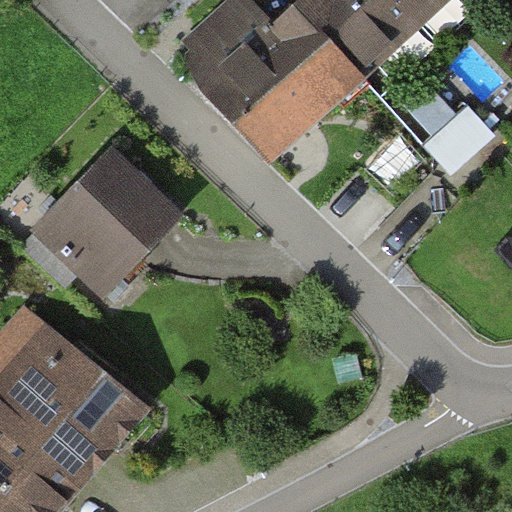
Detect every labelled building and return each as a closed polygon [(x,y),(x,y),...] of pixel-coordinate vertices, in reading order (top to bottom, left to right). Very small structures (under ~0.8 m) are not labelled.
[(235,0),(172,55),(268,160),(359,79),(297,9),(277,32),(251,0),(235,0)] [(307,0),(297,9),(359,79),(447,0),(307,0)] [(459,122),(427,87),(406,108),(438,142),(459,122)] [(183,224),(112,153),(28,235),(98,307),(183,224)] [(0,405),(0,511),(61,511),(142,414),(52,341),(0,405)]
